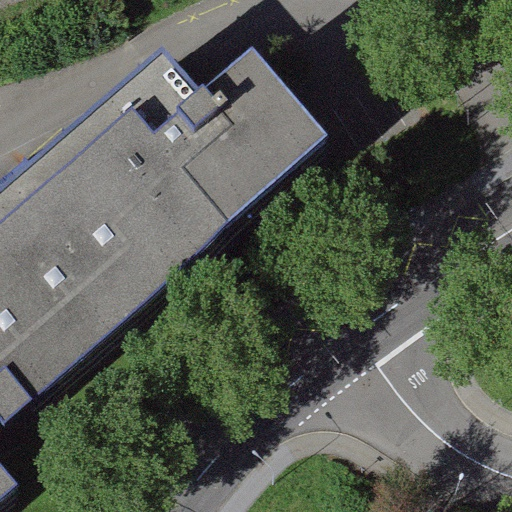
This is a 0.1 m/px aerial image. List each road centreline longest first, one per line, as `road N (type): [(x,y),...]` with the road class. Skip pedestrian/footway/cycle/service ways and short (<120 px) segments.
road 1 (tertiary): [(354,335),(262,412),(170,511)]
road 2 (residential): [(354,335),(450,447),(511,480)]
road 3 (tertiary): [(511,234),(354,335)]
